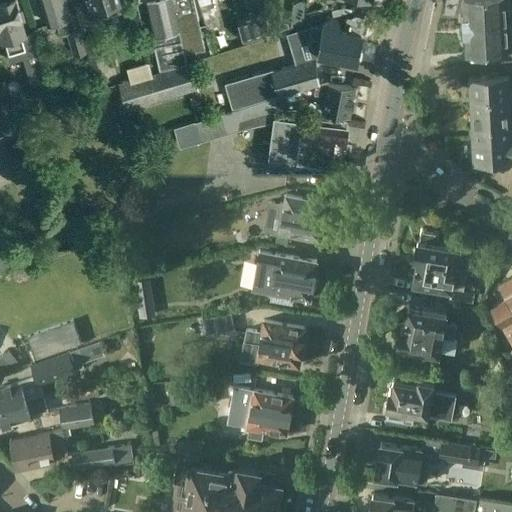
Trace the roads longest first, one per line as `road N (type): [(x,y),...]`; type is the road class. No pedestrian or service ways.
road 1 (unclassified): [(321,511),(386,146)]
road 2 (unclassified): [(386,146),(414,0)]
road 3 (residential): [(511,224),(386,146)]
